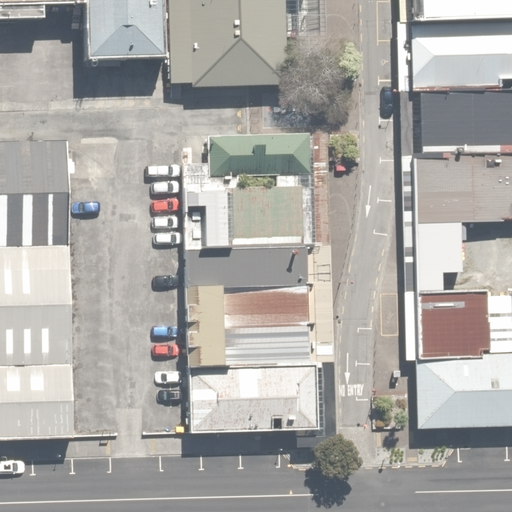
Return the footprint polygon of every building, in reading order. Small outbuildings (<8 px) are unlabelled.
[(74,0),(0,0),(0,16),(75,14),(74,0)] [(160,0),(74,0),(75,14),(76,62),(163,59),(160,0)] [(300,0),(160,0),(163,59),(163,86),(303,82),(301,20),(300,0)] [(511,0),(411,0),(412,22),(511,20),(511,0)] [(511,20),(412,22),(413,93),(511,91),(511,20)] [(511,91),(413,93),(414,155),(511,153),(511,91)] [(180,130),(183,282),(307,280),(305,128),(180,130)] [(66,139),(0,141),(0,440),(74,438),(66,139)] [(511,153),(414,155),(415,222),(511,220),(511,153)] [(183,282),(184,365),(308,362),(307,280),(183,282)] [(485,358),(483,287),(413,288),(415,360),(485,358)] [(415,360),(416,427),(511,425),(511,358),(485,358),(415,360)] [(184,365),(186,433),(310,431),(308,362),(184,365)]
